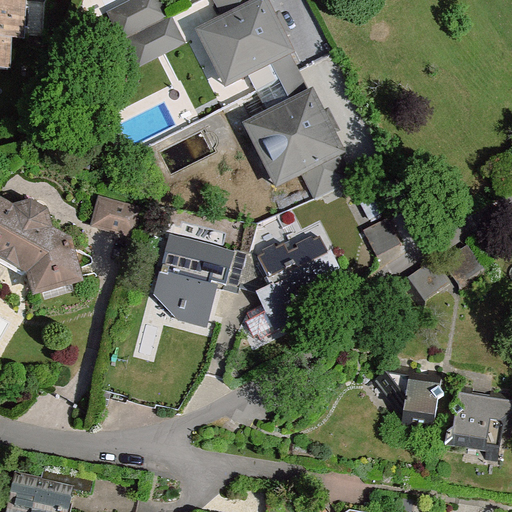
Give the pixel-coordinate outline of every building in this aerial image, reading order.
[(12,0),(0,0),(0,69),(9,70),(11,37),(22,37),(23,1),(13,1),(12,0)] [(168,18),(158,0),(150,0),(114,19),(124,40),(168,18)] [(255,0),(222,17),(201,28),(229,83),(269,62),(291,52),(264,0),(255,0)] [(213,0),(222,17),(255,0),(213,0)] [(310,91),(291,52),(269,62),(290,102),(310,91)] [(290,102),(250,122),(280,183),(301,172),(341,153),(310,91),(290,102)] [(354,179),(341,153),(301,172),(315,199),(354,179)] [(100,199),(94,226),(137,239),(144,210),(100,199)] [(0,204),(0,263),(23,276),(31,274),(37,294),(80,282),(69,244),(51,234),(46,216),(32,208),(12,212),(0,204)] [(377,258),(401,246),(387,218),(363,231),(377,258)] [(286,245),(259,258),(271,283),(276,294),(264,300),(266,305),(248,314),(251,320),(247,322),(254,337),(259,336),(261,340),(281,330),(279,326),(299,316),(294,304),(311,296),(308,289),(339,273),(322,238),(290,253),(286,245)] [(234,257),(171,240),(161,276),(167,277),(161,299),(185,306),(181,320),(205,327),(213,298),(208,297),(212,282),(226,285),(234,257)] [(468,247),(445,264),(461,285),(463,293),(488,274),(468,247)] [(235,251),(234,257),(226,285),(241,289),(242,284),(250,254),(235,251)] [(250,254),(242,284),(259,289),(271,283),(259,258),(258,255),(250,254)] [(434,262),(405,283),(425,311),(427,300),(450,284),(439,268),(434,262)] [(271,283),(259,289),(264,300),(276,294),(271,283)] [(440,389),(443,373),(396,365),(376,380),(382,381),(399,404),(398,411),(407,422),(430,426),(434,432),(438,400),(434,393),(440,389)] [(164,378),(136,371),(129,399),(157,406),(164,378)] [(511,400),(509,396),(462,388),(460,403),(465,410),(457,416),(451,420),(448,445),(500,453),(503,433),(502,430),(511,422),(511,400)] [(434,393),(438,400),(444,396),(440,389),(434,393)] [(465,410),(460,403),(452,409),(457,416),(465,410)] [(47,469),(44,484),(72,490),(90,495),(93,478),(47,469)] [(18,478),(11,509),(18,511),(67,511),(72,490),(44,484),(18,478)] [(299,511),(302,495),(273,490),(269,511),(299,511)]
